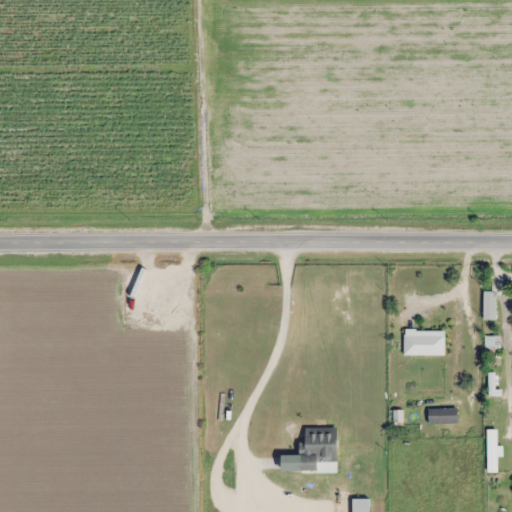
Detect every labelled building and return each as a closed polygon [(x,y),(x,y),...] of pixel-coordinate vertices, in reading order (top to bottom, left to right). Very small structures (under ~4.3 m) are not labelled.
[(483,319),(496,319),(496,291),(483,291),(483,319)] [(445,331),(404,331),(404,354),(445,354),(445,331)] [(428,408),(428,423),(458,423),(458,408),(428,408)] [(319,470),(319,461),(338,461),(338,427),(302,427),(302,470),(319,470)] [(487,472),(497,473),(498,438),(488,438),(487,472)] [(283,468),(297,468),(297,456),(283,456),(283,468)]
